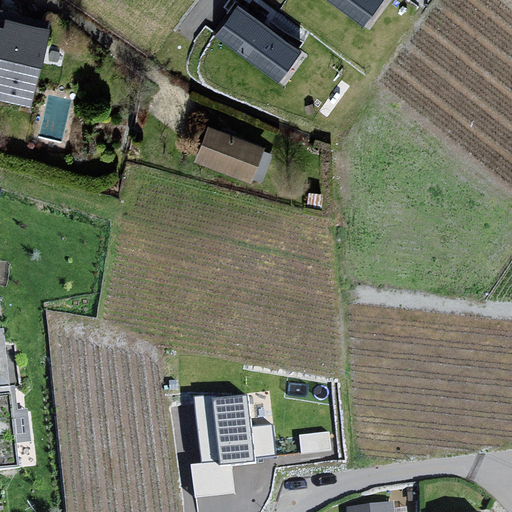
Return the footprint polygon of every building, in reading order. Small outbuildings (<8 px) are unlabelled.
[(388,0),(324,0),(366,30),(388,0)] [(301,49),(238,3),(213,36),(276,83),(301,49)] [(43,23),(0,13),(0,100),(27,108),(43,23)] [(200,127),(184,160),(247,185),(259,149),(200,127)] [(0,379),(9,380),(7,323),(0,323),(0,379)] [(220,394),(194,398),(203,470),(197,471),(200,498),(237,493),(234,470),(261,467),(261,460),(279,458),(275,426),(257,428),(254,399),(221,403),(220,394)] [(395,511),(395,503),(348,509),(348,511),(395,511)]
